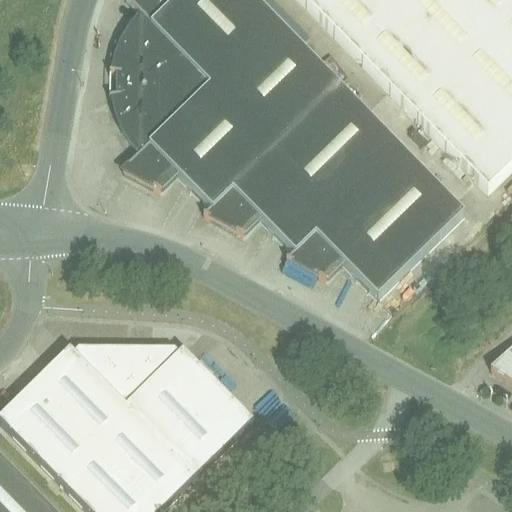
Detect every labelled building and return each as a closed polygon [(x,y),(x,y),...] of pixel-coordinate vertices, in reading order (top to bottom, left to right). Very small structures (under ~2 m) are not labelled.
[(286,264),(318,282),(325,285),(326,284),(322,283),(340,266),(377,305),(464,220),(249,0),(181,0),(176,5),(171,0),(132,0),(125,4),(141,21),(131,33),(122,47),(116,62),(113,78),(109,77),(109,78),(116,79),(116,102),(109,102),(109,104),(112,103),(115,119),(121,134),(130,149),(139,161),(122,177),(159,197),(160,196),(157,194),(173,176),(211,215),(206,220),(204,219),(203,220),(242,241),(243,240),(240,238),(257,222),(294,259),(288,264),(286,263),(286,264)] [(511,0),(294,0),(487,198),(511,173),(511,0)] [(290,21),(285,28),(307,46),(312,39),(290,21)] [(511,353),(490,375),(511,386),(511,353)] [(167,511),(254,427),(183,355),(178,360),(174,355),(78,355),(74,358),(70,354),(0,422),(0,427),(82,511),(167,511)] [(0,511),(49,511),(0,461),(0,511)]
